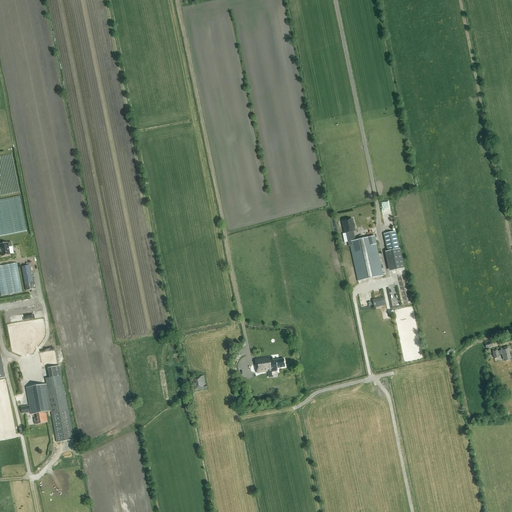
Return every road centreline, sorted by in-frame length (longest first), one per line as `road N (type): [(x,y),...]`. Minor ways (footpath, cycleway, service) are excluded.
road 1 (track): [(177,0),(247,350)]
road 2 (track): [(105,0),(173,343)]
road 3 (track): [(459,0),(511,254)]
